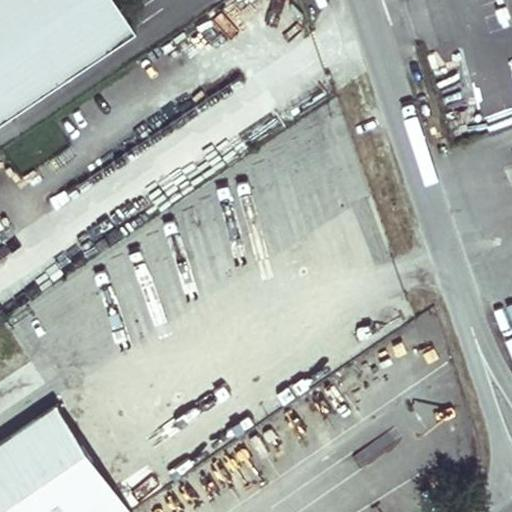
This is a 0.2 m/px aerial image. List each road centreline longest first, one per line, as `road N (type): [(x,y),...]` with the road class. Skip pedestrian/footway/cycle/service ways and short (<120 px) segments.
road 1 (unknown): [(440,232),(69,361),(0,408)]
road 2 (unclassified): [(511,428),(363,0)]
road 3 (unknown): [(0,283),(375,35)]
